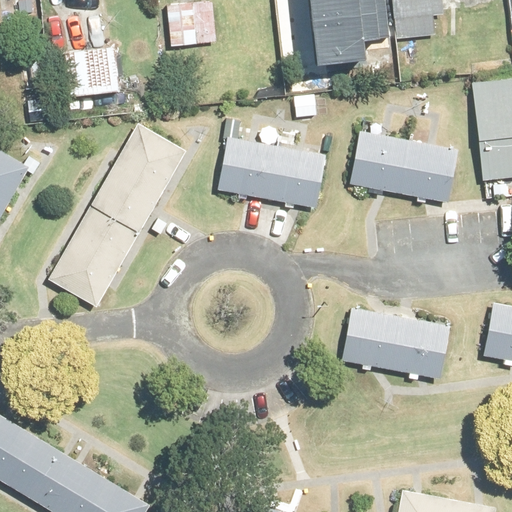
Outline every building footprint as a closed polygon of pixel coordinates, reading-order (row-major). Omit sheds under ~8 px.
[(376,0),(345,0),(348,25),(378,22),(376,0)] [(435,0),(384,0),(391,44),(430,39),(427,18),(438,16),(435,0)] [(214,5),(161,7),(163,47),(215,45),(214,5)] [(302,23),(270,27),(275,59),(306,55),(302,23)] [(37,51),(18,52),(19,89),(38,89),(37,51)] [(115,52),(56,53),(57,96),(117,94),(115,52)] [(511,75),(464,82),(477,183),(511,178),(511,75)] [(319,93),(288,94),(289,122),(321,121),(319,93)] [(131,123),(45,278),(92,303),(178,149),(131,123)] [(353,131),(343,182),(442,201),(452,150),(353,131)] [(220,136),(210,187),(309,207),(320,156),(220,136)] [(0,152),(0,206),(24,166),(0,152)] [(343,304),(333,355),(433,374),(443,323),(343,304)] [(511,310),(488,305),(478,356),(511,363),(511,310)] [(0,421),(0,482),(50,511),(138,511),(143,506),(0,421)] [(397,487),(391,511),(488,511),(490,506),(397,487)]
